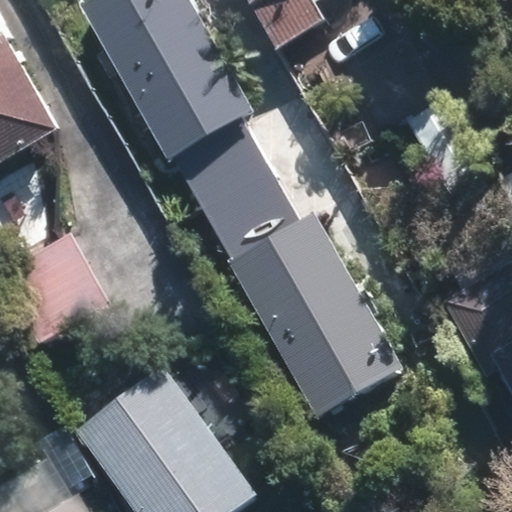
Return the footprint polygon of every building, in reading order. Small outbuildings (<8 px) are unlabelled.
[(211,211),(279,170),(249,120),(265,111),(200,0),(95,0),(86,6),(177,163),(182,160),(211,211)] [(256,0),(290,58),(339,29),(322,0),(256,0)] [(0,171),(70,133),(0,13),(0,171)] [(497,171),(454,98),(415,121),(457,194),(497,171)] [(279,170),(211,211),(241,261),(236,264),(328,423),(416,373),(324,214),(309,223),(279,170)] [(47,347),(114,308),(72,236),(5,274),(47,347)] [(511,267),(451,302),(496,381),(511,373),(511,267)] [(251,511),(269,499),(172,370),(86,435),(143,511),(251,511)] [(76,511),(68,497),(39,511),(76,511)]
